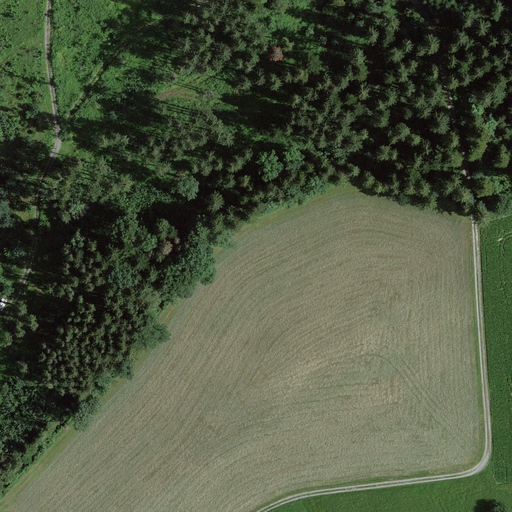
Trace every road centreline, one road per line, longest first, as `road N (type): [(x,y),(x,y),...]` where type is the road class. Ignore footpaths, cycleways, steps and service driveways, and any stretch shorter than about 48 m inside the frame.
road 1 (track): [(416,0),(427,12),(446,116),(466,173),(488,459),(472,471),(321,493),(260,511)]
road 2 (track): [(0,329),(32,256),(40,186),(54,150),(55,0)]
